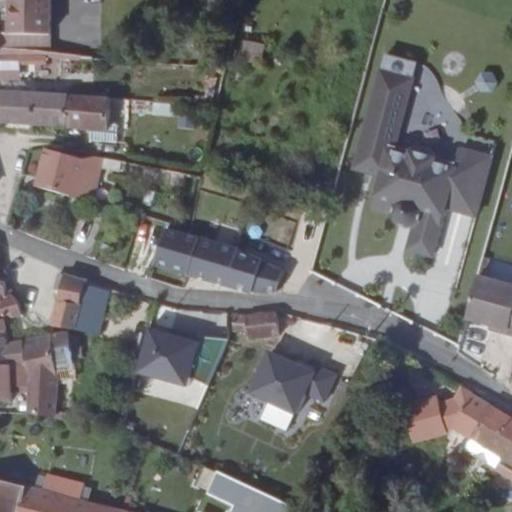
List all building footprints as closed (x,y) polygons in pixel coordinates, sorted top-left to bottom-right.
[(0,49),(5,50),(34,53),(39,54),(83,58),(88,0),(9,0),(6,32),(0,32),(0,49)] [(241,40),(239,54),(261,57),(263,43),(241,40)] [(4,56),(32,59),(34,53),(5,50),(4,56)] [(90,95),(92,59),(83,58),(39,54),(37,93),(61,95),(90,95)] [(493,90),(496,73),(479,70),(476,87),(493,90)] [(398,153),(415,85),(383,76),(358,177),(385,183),(379,214),(399,219),(398,222),(401,228),(405,231),(410,233),(417,233),(421,230),(415,255),(439,261),(451,212),(482,220),(495,162),(464,154),(461,168),(398,153)] [(61,95),(37,93),(0,92),(0,122),(61,126),(61,95)] [(111,105),(111,96),(90,95),(61,95),(61,126),(88,127),(88,136),(91,136),(115,139),(116,124),(126,123),(127,106),(111,105)] [(42,149),(34,188),(77,199),(91,203),(102,157),(92,155),(77,159),(42,149)] [(104,220),(108,208),(91,203),(88,216),(104,220)] [(162,226),(151,262),(184,272),(195,237),(179,231),(162,226)] [(205,284),(207,279),(240,289),(276,289),(284,271),(247,255),(195,237),(184,272),(195,275),(193,281),(205,284)] [(55,297),(79,304),(86,281),(58,272),(53,285),(58,286),(55,297)] [(2,278),(0,278),(0,295),(11,295),(9,289),(3,289),(2,278)] [(511,341),(511,294),(473,285),(463,325),(506,335),(505,339),(511,341)] [(20,315),(18,301),(11,295),(0,295),(0,332),(5,332),(3,317),(20,315)] [(71,322),(74,323),(79,304),(55,297),(49,323),(70,330),(71,322)] [(288,322),(279,322),(278,311),(229,311),(231,333),(250,332),(252,336),(294,335),(288,322)] [(148,321),(129,389),(201,409),(221,341),(148,321)] [(5,332),(0,332),(0,363),(25,364),(20,340),(7,342),(5,332)] [(84,342),(71,343),(69,333),(51,336),(54,363),(74,361),(74,357),(85,356),(84,342)] [(28,377),(22,419),(44,422),(53,378),(57,378),(54,363),(51,336),(20,340),(25,364),(28,377)] [(297,412),(304,394),(325,402),(336,373),(265,346),(247,394),(297,412)] [(14,409),(13,417),(22,419),(28,377),(25,364),(0,363),(0,404),(10,406),(14,409)] [(462,389),(450,382),(439,400),(451,407),(462,389)] [(511,418),(462,389),(451,407),(439,400),(437,399),(421,404),(418,398),(384,410),(395,444),(430,432),(429,429),(444,424),(463,436),(492,453),(485,463),(511,480),(511,418)] [(463,436),(457,446),(485,463),(492,453),(463,436)] [(31,511),(34,491),(0,481),(0,511),(31,511)] [(31,511),(112,511),(34,491),(31,511)]
